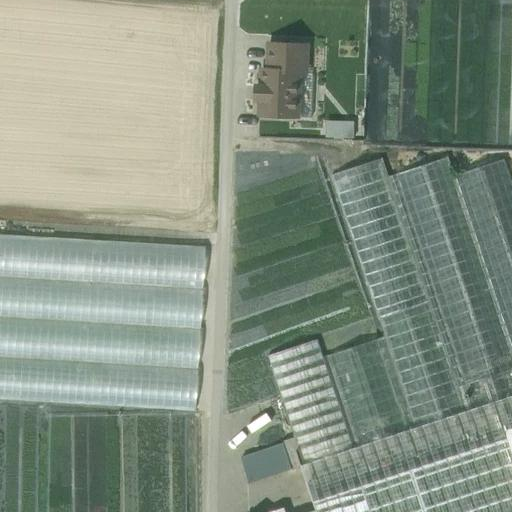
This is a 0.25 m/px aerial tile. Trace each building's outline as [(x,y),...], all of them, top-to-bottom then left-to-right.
[(455,62),(455,38),(438,38),(438,62),(455,62)] [(306,46),(269,44),(268,70),(299,72),(299,73),(305,74),(306,46)] [(369,82),(404,83),(405,50),(393,50),(393,47),(366,47),(364,135),(367,135),(369,82)] [(268,70),(262,70),(261,88),(256,87),(256,100),(261,100),(260,116),(297,118),(299,73),(299,72),(268,70)] [(322,119),(321,136),(349,136),(349,120),(322,119)] [(511,183),(504,160),(453,177),(447,158),(395,175),(468,394),(464,395),(466,399),(470,398),(474,409),(511,396),(511,183)] [(466,412),(382,159),(330,175),(415,429),(466,412)] [(0,236),(0,400),(193,413),(205,250),(0,236)] [(376,337),(326,354),(358,448),(407,431),(376,337)] [(317,340),(266,357),(303,466),(354,449),(317,340)] [(303,466),(301,467),(315,511),(511,511),(511,450),(506,432),(511,429),(511,396),(474,409),(466,412),(415,429),(407,431),(358,448),(354,449),(303,466)] [(283,444),(240,458),(248,484),(291,470),(283,444)]
